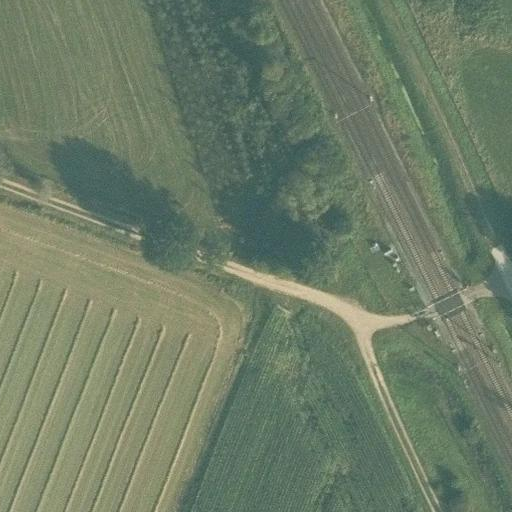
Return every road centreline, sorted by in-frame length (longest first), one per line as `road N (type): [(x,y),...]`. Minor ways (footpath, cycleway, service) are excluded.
road 1 (track): [(355,316),(0,182)]
road 2 (track): [(355,316),(382,399),(437,511)]
